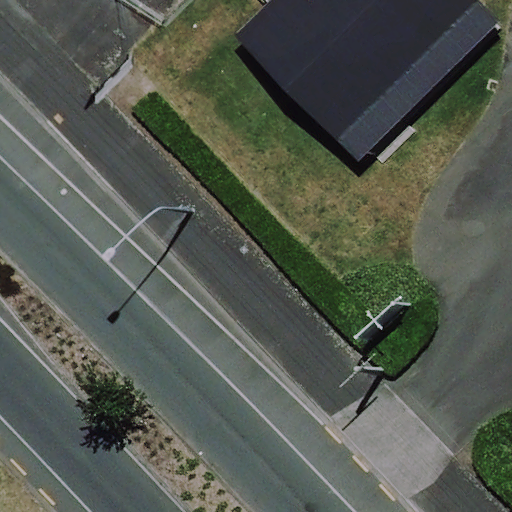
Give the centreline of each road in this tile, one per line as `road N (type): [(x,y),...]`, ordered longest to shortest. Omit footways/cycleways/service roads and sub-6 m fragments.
road 1 (secondary): [(0,224),(41,243),(298,511)]
road 2 (secondary): [(148,511),(0,346)]
